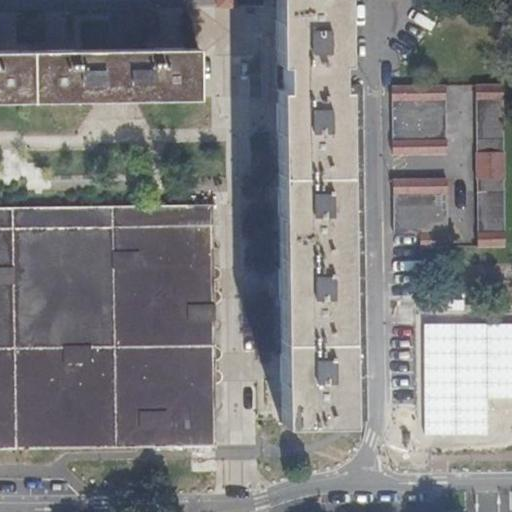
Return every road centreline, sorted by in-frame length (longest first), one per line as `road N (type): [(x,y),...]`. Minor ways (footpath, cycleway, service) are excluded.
road 1 (residential): [(371,0),(377,424),(375,447),(354,484)]
road 2 (residential): [(0,506),(222,505),(354,484)]
road 3 (residential): [(354,484),(511,484)]
